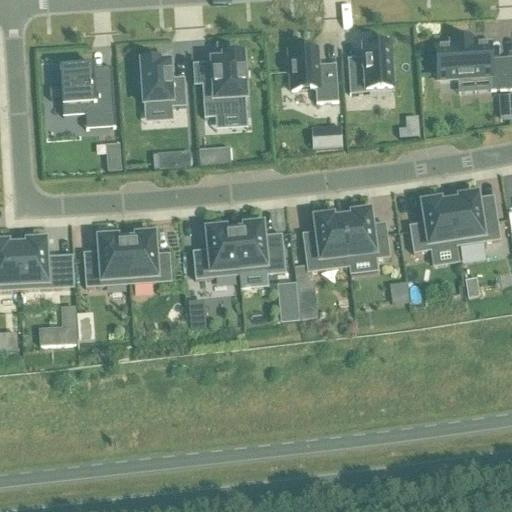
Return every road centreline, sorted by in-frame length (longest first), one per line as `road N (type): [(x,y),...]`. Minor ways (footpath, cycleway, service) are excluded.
road 1 (residential): [(12,5),(22,170),(36,205),(221,195),(511,155)]
road 2 (primary): [(511,421),(0,483)]
road 3 (primary): [(76,511),(511,458)]
